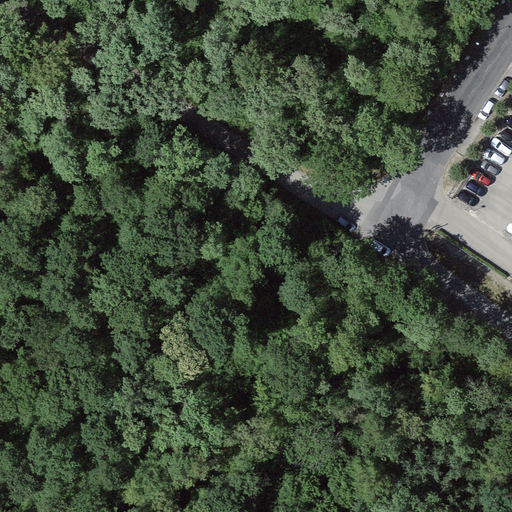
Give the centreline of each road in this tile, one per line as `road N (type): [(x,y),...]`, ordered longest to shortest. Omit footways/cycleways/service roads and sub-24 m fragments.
road 1 (unclassified): [(10,0),(380,232)]
road 2 (tertiary): [(380,232),(511,29)]
road 3 (unclassified): [(380,232),(511,326)]
